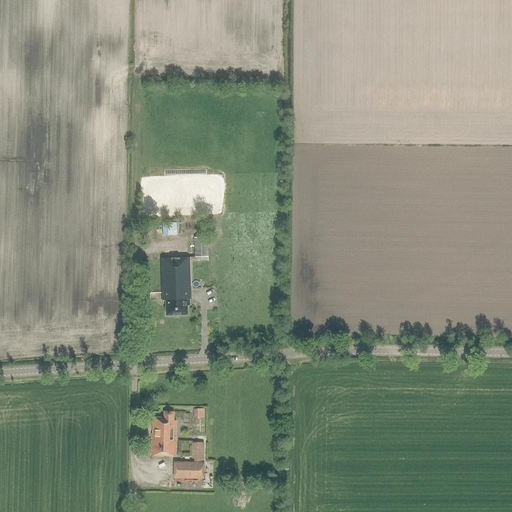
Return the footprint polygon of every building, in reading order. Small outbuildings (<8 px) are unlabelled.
[(207,237),(194,237),(195,257),(208,256),(207,237)] [(190,305),(190,298),(191,298),(189,255),(161,257),(163,299),(166,300),(166,315),(187,314),(187,305),(190,305)] [(204,418),(204,408),(193,409),(194,418),(204,418)] [(151,454),(176,455),(176,420),(174,420),(174,411),(164,411),(163,417),(153,417),(153,433),(152,433),(151,454)] [(204,478),(204,442),(192,442),(192,458),(194,458),(194,461),(174,461),(173,478),(204,478)]
